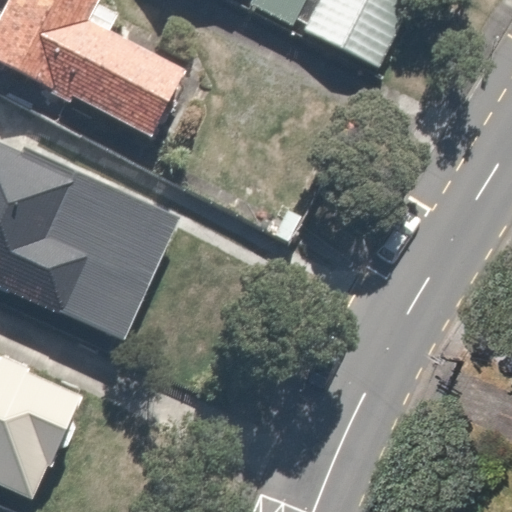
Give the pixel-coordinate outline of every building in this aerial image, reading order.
[(9,0),(0,18),(0,63),(148,139),(182,73),(85,24),(97,0),(9,0)] [(252,0),(250,5),(303,32),(319,0),(252,0)] [(319,0),(303,32),(377,69),(411,0),(319,0)] [(0,145),(0,288),(124,345),(178,225),(0,145)] [(0,487),(30,501),(45,469),(51,471),(82,400),(77,398),(0,363),(0,487)]
